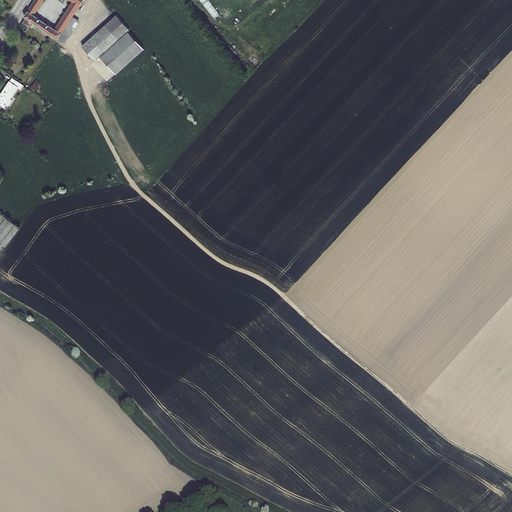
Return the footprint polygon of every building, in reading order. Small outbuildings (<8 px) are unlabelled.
[(82,0),(34,0),(30,8),(36,11),(43,0),(55,0),(61,4),(63,0),(66,0),(72,4),(69,8),(75,12),(82,0)] [(199,0),(214,19),(220,15),(208,0),(199,0)] [(73,16),(75,12),(69,8),(66,12),(73,16)] [(25,19),(31,23),(56,40),(71,19),(73,16),(66,12),(54,31),(32,16),(33,15),(28,11),(24,16),(26,18),(25,19)] [(72,28),(73,30),(79,20),(73,16),(71,19),(74,21),(70,26),(72,28)] [(83,47),(95,62),(100,56),(117,75),(145,51),(129,32),(131,31),(117,16),(83,47)] [(22,24),(27,28),(31,23),(25,19),(22,24)] [(59,42),(70,26),(74,21),(71,19),(56,40),(59,42)] [(59,42),(63,45),(73,30),(72,28),(70,26),(59,42)] [(20,89),(24,84),(13,77),(0,94),(0,101),(4,105),(18,87),(20,89)] [(0,216),(0,252),(17,230),(0,216)]
